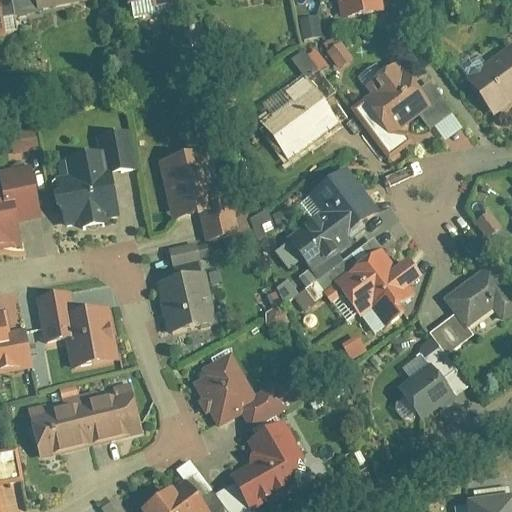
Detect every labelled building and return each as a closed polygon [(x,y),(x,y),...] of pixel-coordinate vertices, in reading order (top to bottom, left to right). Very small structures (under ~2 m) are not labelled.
[(0,0),(0,18),(16,15),(12,0),(0,0)] [(39,10),(36,0),(12,0),(16,15),(39,10)] [(36,0),(39,10),(39,13),(95,1),(94,0),(36,0)] [(126,0),(128,9),(172,1),(171,0),(126,0)] [(383,0),(342,0),(347,21),(386,13),(383,0)] [(302,21),(306,42),(324,39),(320,18),(302,21)] [(329,52),(342,69),(354,60),(341,43),(329,52)] [(465,82),(493,118),(511,103),(511,47),(465,82)] [(419,117),(431,108),(419,91),(398,63),(364,88),(371,97),(366,101),(392,137),(419,117)] [(307,90),(320,105),(336,92),(319,70),(302,84),(307,90)] [(431,82),(419,91),(431,108),(419,117),(430,132),(454,114),(431,82)] [(260,128),(289,165),(337,126),(320,105),(307,90),(260,128)] [(392,137),(366,101),(352,111),(389,162),(415,144),(408,135),(392,137)] [(10,135),(14,155),(39,150),(35,130),(10,135)] [(99,154),(104,176),(109,175),(139,169),(132,131),(96,138),(99,154)] [(159,162),(172,224),(201,218),(224,213),(211,151),(159,162)] [(106,221),(117,219),(109,175),(104,176),(99,154),(65,160),(68,177),(54,180),(64,229),(78,226),(79,232),(108,227),(106,221)] [(9,188),(16,224),(42,219),(32,167),(6,173),(9,188)] [(347,238),(380,214),(347,169),(309,197),(322,214),(286,241),(289,245),(301,261),(312,276),(339,256),(353,246),(347,238)] [(0,250),(20,247),(16,224),(9,188),(0,189),(0,250)] [(489,239),(503,228),(491,212),(477,223),(489,239)] [(229,239),(224,213),(201,218),(206,243),(229,239)] [(249,223),(260,243),(276,234),(266,214),(249,223)] [(339,256),(312,276),(325,293),(334,287),(382,251),(374,240),(344,263),(339,256)] [(289,271),(301,261),(289,245),(276,254),(289,271)] [(172,269),(201,263),(197,246),(168,251),(172,269)] [(396,269),(382,251),(334,287),(359,320),(372,310),(387,329),(404,317),(398,309),(415,297),(409,289),(421,281),(406,261),(396,269)] [(458,313),(468,328),(493,311),(501,323),(511,315),(511,298),(492,268),(448,297),(458,313)] [(157,283),(168,336),(218,326),(207,273),(157,283)] [(285,281),(274,290),(285,304),(296,295),(285,281)] [(46,346),(66,342),(62,318),(76,315),(71,293),(36,300),(46,346)] [(73,373),(121,364),(109,309),(76,315),(62,318),(66,342),(73,373)] [(0,375),(34,369),(26,331),(4,336),(0,313),(0,312),(0,375)] [(442,349),(447,356),(474,338),(468,328),(458,313),(431,332),(442,349)] [(400,357),(412,349),(403,336),(391,344),(400,357)] [(338,349),(347,364),(368,352),(359,337),(338,349)] [(435,364),(459,401),(471,393),(447,356),(442,349),(430,356),(435,364)] [(210,415),(218,430),(242,417),(251,433),(305,403),(293,381),(275,391),(273,387),(256,397),(232,354),(202,371),(206,378),(193,386),(201,400),(197,402),(205,418),(210,415)] [(398,388),(422,425),(459,401),(435,364),(398,388)] [(90,448),(141,435),(128,384),(78,397),(90,448)] [(39,460),(90,448),(78,397),(27,409),(39,460)] [(233,483),(254,511),(296,488),(307,461),(285,422),(245,444),(256,464),(232,478),(233,483)] [(0,486),(24,482),(18,450),(0,452),(0,486)] [(186,483),(207,511),(230,511),(218,494),(193,460),(178,471),(186,483)] [(207,511),(186,483),(146,511),(207,511)] [(233,483),(218,494),(230,511),(253,511),(254,511),(233,483)] [(104,511),(125,511),(117,499),(103,509),(104,511)] [(466,511),(511,511),(511,500),(465,506),(466,511)]
